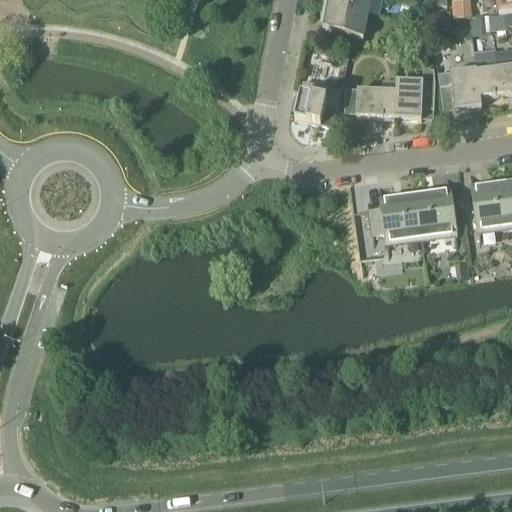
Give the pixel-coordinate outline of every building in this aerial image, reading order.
[(320,8),(320,11),(367,20),(370,0),(324,0),(323,2),(321,5),(320,8)] [(445,0),(434,0),(435,2),(426,2),(427,7),(446,11),(445,0)] [(511,0),(494,0),(495,14),(505,14),(505,20),(511,19),(511,0)] [(367,20),(320,11),(319,12),(319,15),(319,18),(319,21),(320,24),(321,28),(321,30),(320,32),(320,34),(320,36),(326,37),(324,50),(355,56),(357,43),(362,44),(367,20)] [(439,17),(439,33),(449,33),(450,17),(439,17)] [(506,35),(506,32),(505,20),(488,21),(488,23),(489,36),(506,35)] [(474,41),(489,40),(489,36),(488,23),(473,24),(474,41)] [(385,53),(385,58),(389,63),(395,62),(397,58),(397,53),(394,50),(389,50),(385,53)] [(511,71),(476,76),(475,76),(478,103),(479,103),(511,98),(511,71)] [(395,123),(394,123),(394,125),(420,126),(421,114),(433,115),(434,87),(435,75),(424,74),(423,86),(397,84),(396,95),(397,95),(395,123)] [(475,76),(476,76),(475,74),(437,80),(439,93),(451,91),(454,117),(481,114),(479,103),(478,103),(475,76)] [(332,134),(340,96),(302,87),(294,125),(332,134)] [(355,120),(394,123),(395,123),(397,95),(396,95),(346,91),(344,117),(356,118),(355,120)] [(511,231),(505,186),(492,187),(493,191),(471,194),(477,236),(511,231)] [(426,196),(414,198),(420,243),(454,239),(449,197),(427,200),(426,196)] [(420,243),(414,198),(401,200),(402,203),(380,206),(381,214),(368,216),(371,241),(384,240),(385,248),(420,243)]
